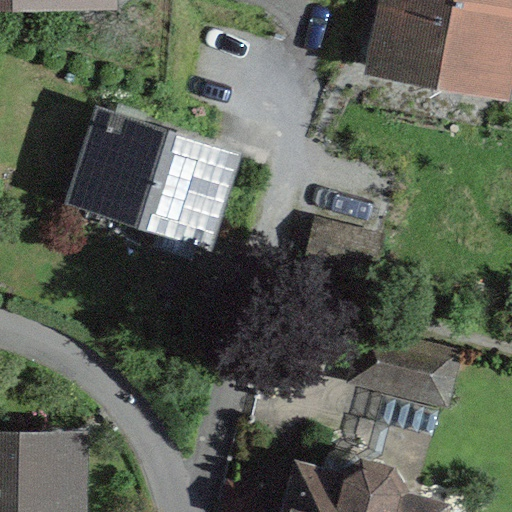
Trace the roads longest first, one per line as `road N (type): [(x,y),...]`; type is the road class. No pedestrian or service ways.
road 1 (track): [(254,276),(511,344)]
road 2 (residential): [(0,330),(58,350),(84,369),(138,429),(175,511)]
